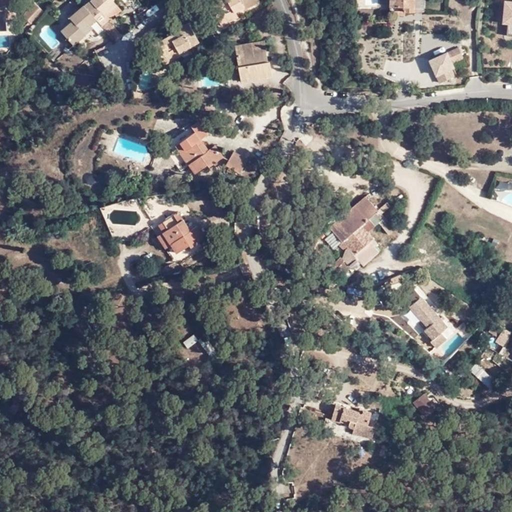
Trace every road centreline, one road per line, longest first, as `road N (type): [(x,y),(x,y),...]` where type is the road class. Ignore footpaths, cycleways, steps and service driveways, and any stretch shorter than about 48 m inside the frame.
road 1 (unclassified): [(311,98),(249,217),(248,236),(301,386),(282,466),(281,511)]
road 2 (tertiary): [(311,98),(349,105),(511,90)]
